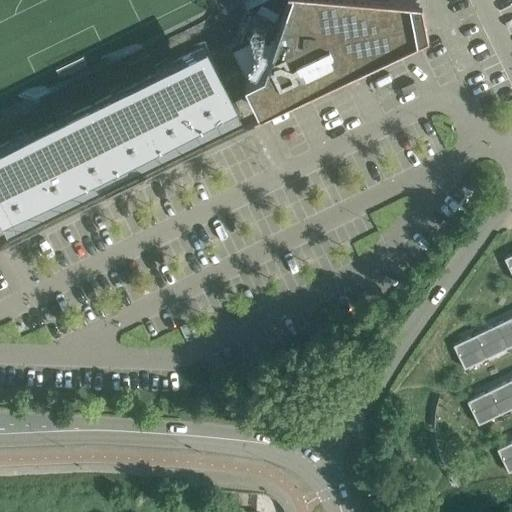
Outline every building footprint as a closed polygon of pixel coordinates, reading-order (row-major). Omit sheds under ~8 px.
[(288,0),(264,68),(244,78),(259,108),(418,30),(427,25),(422,0),(288,0)] [(207,44),(0,144),(0,211),(9,230),(242,116),(207,44)] [(511,326),(508,318),(497,323),(508,346),(511,344),(511,326)] [(497,323),(475,333),(487,357),(508,346),(497,323)] [(459,341),(453,344),(464,367),(466,367),(487,357),(475,333),(459,341)] [(268,370),(267,371),(261,374),(264,380),(272,377),(268,370)] [(511,381),(511,379),(489,389),(500,413),(511,406),(511,381)] [(471,398),(467,400),(478,423),(500,413),(489,389),(471,398)] [(511,440),(498,447),(497,448),(508,471),(510,470),(511,469),(511,440)]
